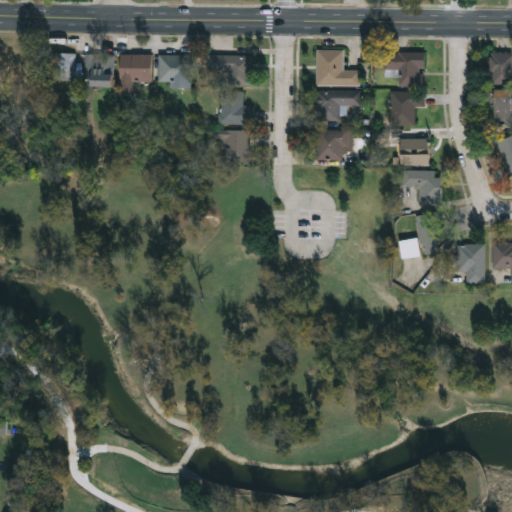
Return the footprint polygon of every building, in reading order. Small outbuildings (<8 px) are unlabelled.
[(344,49),(344,70),(360,70),(360,85),(317,85),(317,49),(344,49)] [(388,51),(424,51),(424,86),(397,86),(397,69),(388,69),(388,51)] [(49,79),(49,53),(75,53),(75,79),(49,79)] [(511,84),(490,84),(490,53),(511,53),(511,84)] [(114,76),(86,76),(86,54),(114,54),(114,76)] [(152,54),(152,81),(132,81),(132,90),(120,90),(120,54),(152,54)] [(158,55),(191,55),(191,87),(169,87),(169,82),(158,82),(158,55)] [(196,55),(251,55),(251,84),(196,84),(196,55)] [(511,125),(491,125),(491,89),(511,89),(511,125)] [(221,123),(221,90),(243,90),(243,104),(251,104),(251,123),(221,123)] [(341,119),(315,119),(315,90),(361,90),(361,105),(341,105),(341,119)] [(415,106),(415,125),(391,125),(391,90),(425,90),(425,106),(415,106)] [(250,129),(250,161),(226,161),(226,129),(250,129)] [(315,159),(315,129),(353,129),(353,151),(342,151),(342,159),(315,159)] [(511,177),(510,178),(498,140),(511,135),(511,177)] [(429,139),(429,164),(399,164),(399,139),(429,139)] [(402,186),(402,170),(441,170),(441,203),(419,203),(419,186),(402,186)] [(416,214),(440,212),(442,232),(437,233),(438,252),(422,254),(422,255),(402,257),(400,235),(418,233),(416,214)] [(511,243),(511,267),(493,267),(493,243),(511,243)] [(485,244),(485,282),(466,282),(466,271),(457,271),(457,244),(485,244)]
